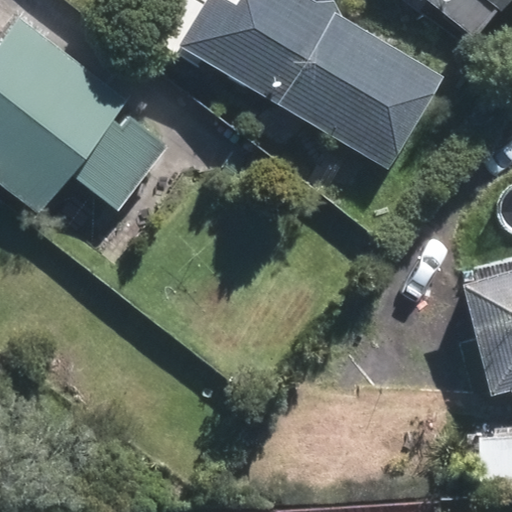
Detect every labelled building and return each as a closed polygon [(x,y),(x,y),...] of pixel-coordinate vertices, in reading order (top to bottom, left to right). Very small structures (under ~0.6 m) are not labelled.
[(116,84),(4,0),(0,0),(0,1),(0,177),(28,200),(59,159),(107,195),(154,132),(106,96),(116,84)] [(181,0),(164,31),(379,158),(436,63),(328,0),(181,0)] [(438,0),(480,33),(507,0),(438,0)] [(511,226),(508,228),(511,241),(511,252),(450,269),(482,382),(511,374),(511,226)] [(0,382),(9,370),(0,363),(0,382)]
